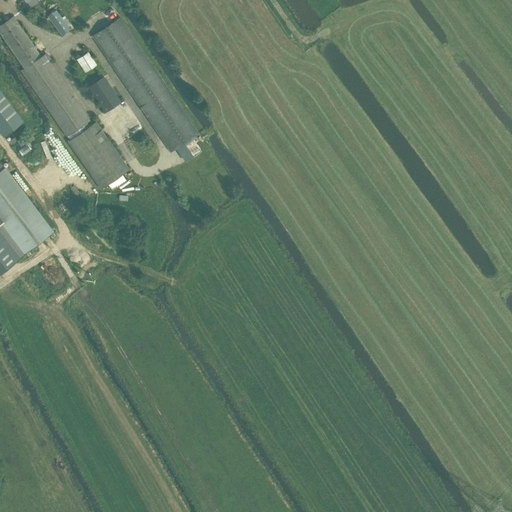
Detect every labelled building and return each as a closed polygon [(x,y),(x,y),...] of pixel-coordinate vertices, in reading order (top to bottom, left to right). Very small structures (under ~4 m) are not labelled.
[(70,30),(56,10),(48,16),(61,36),(70,30)] [(58,124),(66,136),(69,140),(67,141),(100,189),(103,187),(108,184),(111,189),(125,179),(122,174),(129,169),(96,121),(89,126),(86,122),(89,120),(48,60),(51,58),(49,56),(46,58),(44,54),(40,56),(13,16),(0,24),(0,32),(24,67),(20,70),(58,124)] [(170,152),(198,133),(198,132),(120,17),(112,22),(92,35),(170,152)] [(88,52),(77,59),(85,72),(96,64),(88,52)] [(87,86),(104,112),(121,101),(103,75),(87,86)] [(0,131),(3,136),(23,122),(0,91),(0,131)] [(0,223),(1,223),(23,253),(53,231),(5,167),(4,167),(0,162),(0,223)]
